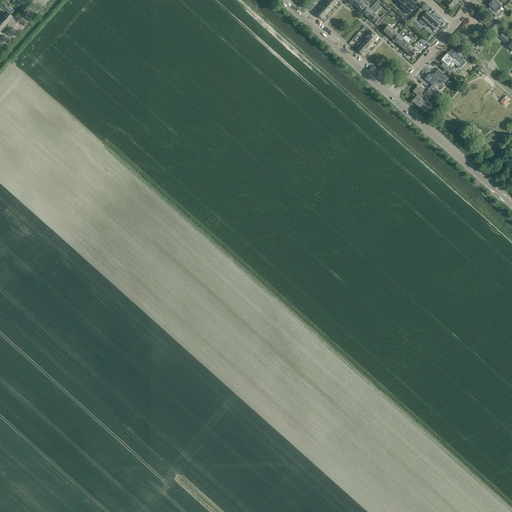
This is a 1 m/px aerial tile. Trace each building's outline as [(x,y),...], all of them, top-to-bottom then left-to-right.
[(327,0),(323,5),(330,11),(334,6),(329,2),(327,0)] [(360,0),(356,0),(353,4),(358,9),(363,3),(360,0)] [(368,7),(363,13),(367,17),(375,9),(383,0),(378,0),(370,9),(368,7)] [(405,11),(408,13),(410,15),(417,7),(409,1),(410,0),(400,0),(398,2),(406,9),(405,11)] [(459,0),(449,0),(446,4),(451,9),(456,3),(455,3),(457,0),(459,0)] [(489,6),(490,7),(489,9),(498,18),(503,12),(503,11),(501,9),(502,7),(500,5),(501,4),(497,0),(489,0),(492,2),(489,5),(489,6)] [(365,1),(363,3),(358,9),(363,13),(368,7),(370,5),(365,1)] [(330,11),(323,5),(319,9),(321,11),(326,15),(330,11)] [(375,9),(367,17),(372,22),(374,20),(377,23),(381,18),(375,14),(377,11),(375,9)] [(321,11),(317,15),(322,20),(326,15),(321,11)] [(435,31),(440,25),(436,22),(438,20),(428,11),(421,19),(435,31)] [(478,12),(475,16),(483,23),(486,19),(478,12)] [(7,24),(13,18),(7,13),(3,17),(6,19),(4,21),(7,24)] [(384,32),(389,36),(395,29),(393,30),(389,26),(384,32)] [(395,29),(389,36),(393,41),(399,35),(396,32),(397,31),(395,29)] [(378,38),(372,32),(367,36),(369,38),(374,42),(378,38)] [(399,35),(393,41),(398,45),(404,39),(399,35)] [(369,38),(365,42),(370,47),(374,42),(369,38)] [(404,39),(398,45),(403,49),(408,43),(404,39)] [(365,42),(361,47),(366,51),(370,47),(365,42)] [(408,43),(403,49),(408,53),(413,47),(408,43)] [(357,47),(359,49),(357,51),(362,56),(366,51),(361,47),(359,44),(357,47)] [(413,47),(408,53),(413,58),(418,52),(413,47)] [(441,60),(447,65),(444,69),(449,73),(452,70),(448,66),(453,61),(460,65),(461,65),(464,61),(452,50),(447,55),(447,54),(441,60)] [(432,86),(428,89),(433,94),(437,90),(433,86),(441,78),(443,81),(447,77),(438,69),(431,77),(429,74),(424,79),(432,86)] [(372,79),(373,81),(379,76),(374,70),(369,74),(372,78),(372,79)] [(430,97),(433,94),(428,89),(425,93),(423,90),(422,91),(417,87),(413,92),(417,96),(412,102),(419,107),(425,112),(432,105),(427,101),(426,103),(422,99),(426,94),(430,97)]
